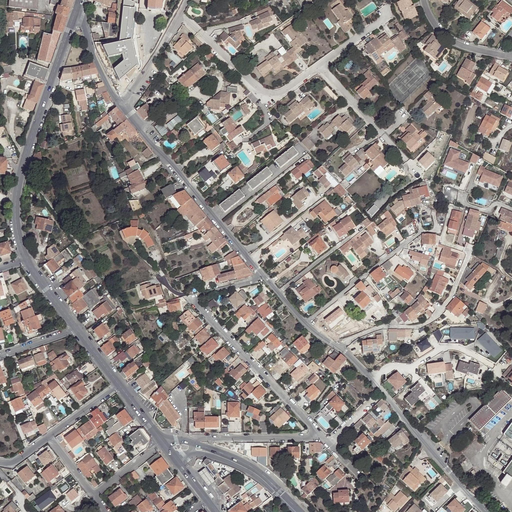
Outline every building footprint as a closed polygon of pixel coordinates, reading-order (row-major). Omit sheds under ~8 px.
[(36,0),(6,0),(6,6),(36,10),(36,0)] [(70,9),(73,0),(72,0),(62,0),(60,6),(70,9)] [(147,0),(147,10),(161,10),(161,0),(147,0)] [(399,0),(400,2),(402,6),(400,7),(401,11),(403,16),(407,14),(409,18),(417,14),(412,2),(410,3),(409,0),(399,0)] [(466,1),(466,0),(459,0),(454,7),(457,10),(457,11),(461,14),(463,11),(471,17),(474,13),(475,14),(478,11),(477,10),(477,9),(469,2),(468,3),(466,1)] [(491,17),(496,21),(499,18),(500,19),(503,15),(505,16),(507,13),(510,16),(511,13),(511,9),(501,1),(498,5),(497,4),(491,12),(494,13),(491,17)] [(67,18),(70,9),(60,6),(58,14),(67,18)] [(269,6),(256,11),(258,17),(248,21),(251,28),(256,27),(255,25),(260,23),(262,27),(268,25),(267,22),(271,20),(269,16),(274,14),(269,6)] [(345,26),(351,23),(346,15),(340,6),(331,12),(339,23),(336,24),(344,36),(349,32),(345,26)] [(42,18),(42,15),(13,11),(7,11),(7,23),(13,23),(13,19),(18,19),(18,18),(24,18),(24,27),(28,27),(34,27),(42,28),(42,19),(42,18)] [(463,11),(461,14),(469,20),(471,17),(463,11)] [(108,23),(116,24),(117,13),(110,13),(109,12),(108,23)] [(67,18),(58,14),(53,28),(53,30),(62,33),(67,18)] [(101,22),(106,38),(107,28),(115,29),(116,24),(108,23),(101,22)] [(485,35),(490,29),(481,22),(473,33),(481,40),(485,35)] [(228,44),(233,39),(238,34),(238,29),(241,28),(240,23),(226,26),(227,31),(228,33),(227,34),(222,29),(216,35),(220,40),(223,38),(228,44)] [(289,44),(292,48),(294,52),(303,46),(297,38),(300,36),(292,23),(280,31),(283,35),(286,33),(292,42),(289,44)] [(128,86),(139,70),(140,67),(138,41),(141,41),(141,36),(136,36),(137,28),(133,27),(132,36),(131,36),(131,40),(129,40),(129,41),(107,41),(107,42),(100,42),(100,43),(100,50),(107,50),(107,51),(130,51),(130,59),(123,68),(125,70),(117,79),(128,86)] [(107,28),(106,38),(114,37),(115,29),(107,28)] [(37,60),(51,64),(62,33),(53,30),(52,34),(50,34),(44,32),(37,60)] [(381,58),(380,56),(387,51),(386,49),(393,43),(396,47),(399,52),(406,47),(403,43),(404,42),(403,40),(404,40),(404,41),(406,40),(407,42),(410,40),(403,31),(398,34),(399,36),(397,37),(396,36),(390,40),(385,34),(380,37),(379,36),(365,47),(366,48),(364,49),(365,50),(369,56),(370,55),(375,63),(376,62),(380,59),(381,58)] [(99,32),(92,33),(94,40),(101,39),(99,32)] [(178,51),(183,57),(191,50),(186,44),(189,42),(183,35),(180,37),(181,39),(174,46),(178,51)] [(198,46),(201,43),(194,35),(191,38),(198,46)] [(435,55),(436,56),(442,48),(441,48),(443,45),(436,39),(437,38),(432,35),(425,44),(427,47),(424,51),(432,58),(435,55)] [(297,38),(303,46),(306,44),(300,36),(297,38)] [(100,43),(95,43),(97,50),(99,50),(99,53),(107,53),(107,51),(107,50),(100,50),(100,43)] [(387,51),(388,53),(396,47),(393,43),(386,49),(387,51)] [(442,48),(436,56),(438,58),(446,48),(443,45),(441,48),(442,48)] [(282,47),(277,51),(279,55),(276,57),(280,64),(282,67),(286,64),(280,57),(286,53),(282,47)] [(204,48),(198,53),(202,57),(206,54),(208,53),(204,48)] [(290,50),(286,53),(292,62),(296,59),(292,53),(290,50)] [(215,56),(210,51),(208,53),(206,54),(211,59),(215,56)] [(272,69),(280,64),(276,57),(272,51),(263,57),(265,60),(255,67),(261,75),(271,68),(272,69)] [(292,62),(286,53),(280,57),(286,64),(286,66),(292,62)] [(464,78),(463,80),(466,82),(466,84),(469,86),(475,76),(472,74),(470,73),(471,71),(475,64),(466,59),(458,74),(464,78)] [(36,79),(44,82),(45,82),(49,70),(30,63),(26,75),(36,79)] [(499,67),(500,66),(495,63),(489,74),(502,82),(507,73),(499,67)] [(12,64),(3,65),(5,73),(13,72),(12,64)] [(88,65),(91,75),(98,73),(94,64),(88,65)] [(186,89),(206,73),(198,64),(185,75),(184,74),(177,79),(186,89)] [(282,67),(280,64),(272,69),(274,72),(282,67)] [(88,65),(80,66),(83,77),(83,80),(91,78),(91,75),(88,65)] [(70,68),(72,79),(83,77),(80,66),(70,68)] [(72,79),(70,68),(63,69),(59,80),(62,81),(72,79)] [(363,98),(370,92),(368,89),(377,81),(372,75),(370,73),(366,77),(361,82),(363,84),(356,91),(363,98)] [(476,86),(474,89),(475,90),(477,87),(479,88),(483,91),(489,82),(481,77),(476,86)] [(35,102),(37,103),(44,82),(36,79),(35,82),(29,99),(28,100),(35,102)] [(492,84),(489,82),(483,91),(487,93),(492,84)] [(111,100),(104,87),(99,90),(106,103),(111,100)] [(212,100),(207,104),(207,106),(211,107),(220,108),(221,106),(225,106),(225,104),(230,104),(231,93),(237,94),(238,88),(228,87),(227,93),(222,92),(217,96),(216,100),(212,100)] [(86,100),(84,89),(75,91),(77,101),(79,101),(80,106),(87,105),(86,100)] [(474,89),(470,96),(480,101),(482,98),(481,98),(483,94),(479,92),(477,95),(476,94),(476,93),(474,91),(475,90),(474,89)] [(422,100),(428,95),(425,91),(419,96),(422,100)] [(372,94),(370,92),(363,98),(365,100),(372,94)] [(435,109),(441,104),(433,95),(418,109),(425,117),(434,108),(435,109)] [(293,114),(301,109),(294,98),(290,100),(286,103),(288,106),(290,110),(281,115),(287,123),(295,117),(293,114)] [(309,110),(314,106),(308,98),(303,102),(309,110)] [(27,99),(24,108),(32,111),(35,102),(28,100),(29,99),(27,99)] [(137,111),(144,120),(153,113),(146,104),(137,111)] [(240,105),(246,113),(249,111),(246,107),(244,105),(242,107),(240,105)] [(511,108),(505,105),(501,114),(509,118),(511,113),(511,108)] [(122,116),(116,108),(111,112),(117,120),(122,116)] [(303,112),(301,109),(293,114),(295,117),(303,112)] [(65,131),(66,136),(71,135),(70,130),(72,130),(69,113),(61,115),(63,124),(60,124),(61,131),(62,131),(65,131)] [(351,125),(348,121),(345,123),(343,120),(343,119),(340,115),(337,118),(334,114),(327,121),(328,122),(325,124),(324,122),(320,125),(319,124),(314,129),(321,136),(325,131),(327,132),(330,129),(328,128),(331,125),(334,129),(337,127),(342,133),(341,134),(342,136),(349,129),(348,127),(351,125)] [(108,115),(107,115),(101,120),(95,124),(98,127),(109,118),(108,115)] [(490,117),(486,115),(478,131),(489,136),(492,131),(494,132),(500,119),(491,115),(490,117)] [(121,124),(126,120),(122,116),(117,120),(121,124)] [(196,135),(203,129),(195,118),(186,125),(191,132),(193,131),(196,135)] [(236,129),(237,128),(238,128),(230,118),(228,119),(236,129)] [(241,133),(237,128),(236,129),(228,119),(222,124),(224,127),(228,132),(230,134),(227,136),(231,141),(241,133)] [(130,139),(137,133),(131,126),(126,120),(121,124),(114,130),(107,136),(111,141),(123,131),(130,139)] [(408,145),(415,138),(419,135),(414,130),(415,129),(409,124),(405,128),(407,129),(403,132),(405,135),(402,138),(408,145)] [(224,127),(220,131),(224,136),(228,132),(224,127)] [(337,127),(334,129),(340,135),(341,134),(342,133),(337,127)] [(438,131),(436,137),(443,140),(444,137),(445,133),(438,131)] [(271,139),(276,137),(275,134),(260,140),(262,145),(265,144),(264,141),(271,138),(271,139)] [(304,135),(298,141),(306,150),(312,144),(304,135)] [(210,148),(209,150),(212,153),(220,146),(211,136),(205,142),(210,148)] [(279,146),(276,137),(271,139),(271,138),(264,141),(265,144),(262,145),(260,140),(252,143),(257,154),(266,150),(265,149),(268,148),(269,150),(279,146)] [(417,141),(415,138),(408,145),(410,147),(417,141)] [(509,141),(503,139),(500,149),(505,152),(509,141)] [(49,143),(42,141),(41,147),(47,149),(49,143)] [(237,147),(233,141),(227,146),(232,151),(237,147)] [(375,149),(378,146),(374,141),(363,151),(367,155),(371,159),(369,161),(371,163),(375,167),(379,164),(381,166),(387,161),(383,157),(385,156),(380,150),(378,152),(375,149)] [(142,153),(146,158),(152,152),(148,147),(142,153)] [(275,162),(280,168),(298,154),(293,147),(275,162)] [(361,160),(363,159),(367,155),(363,151),(360,147),(354,153),(361,160)] [(460,152),(451,149),(445,161),(455,165),(454,168),(465,173),(469,164),(457,159),(460,152)] [(348,167),(355,160),(345,150),(338,157),(343,161),(336,168),(343,176),(351,169),(348,167)] [(479,157),(473,153),(470,161),(476,164),(479,157)] [(482,159),(493,164),(496,157),(484,153),(482,159)] [(220,173),(230,165),(222,155),(212,163),(220,173)] [(310,169),(314,165),(309,159),(291,172),(297,179),(303,175),(310,169)] [(358,162),(355,160),(348,167),(351,169),(358,162)] [(127,175),(137,170),(139,169),(136,163),(129,167),(130,169),(125,171),(127,175)] [(321,166),(313,173),(319,179),(318,180),(323,186),(324,184),(327,187),(330,184),(333,188),(338,184),(321,166)] [(485,167),(480,166),(477,174),(482,175),(479,181),(483,183),(484,181),(491,184),(492,182),(499,185),(503,177),(484,169),(485,167)] [(44,167),(36,170),(38,175),(46,172),(44,167)] [(235,183),(243,176),(236,168),(228,175),(235,183)] [(254,179),(259,185),(272,175),(267,168),(254,179)] [(127,175),(132,186),(143,181),(137,170),(127,175)] [(252,191),(259,185),(254,179),(247,184),(252,191)] [(146,188),(143,182),(143,181),(132,186),(127,188),(130,194),(146,188)] [(168,198),(169,198),(177,194),(173,183),(163,188),(168,198)] [(347,192),(339,184),(332,189),(339,198),(347,192)] [(275,186),(270,190),(273,194),(276,192),(277,194),(280,192),(275,186)] [(412,190),(417,205),(422,204),(420,197),(425,195),(426,197),(430,196),(427,186),(423,187),(412,190)] [(298,211),(304,206),(301,202),(309,196),(303,189),(292,198),(294,201),(297,205),(295,206),(298,211)] [(225,213),(245,197),(239,190),(219,206),(225,213)] [(271,206),(274,204),(281,198),(277,194),(276,192),(273,194),(270,190),(261,197),(264,201),(266,200),(271,206)] [(411,207),(417,205),(412,190),(410,191),(411,195),(408,196),(411,207)] [(191,199),(184,191),(177,194),(169,198),(179,210),(191,199)] [(406,208),(411,207),(408,196),(402,197),(406,208)] [(137,199),(128,203),(132,213),(141,209),(137,199)] [(206,217),(191,199),(179,210),(177,211),(181,215),(182,215),(185,219),(187,216),(195,227),(196,226),(206,217)] [(397,214),(401,210),(399,207),(403,203),(401,200),(392,208),(397,214)] [(329,206),(325,201),(312,211),(317,216),(318,215),(321,212),(329,206)] [(321,212),(328,221),(339,212),(336,208),(333,211),(329,206),(321,212)] [(499,214),(501,215),(500,219),(506,222),(511,224),(511,221),(511,212),(502,208),(499,214)] [(449,228),(456,230),(461,212),(454,210),(449,228)] [(272,232),(283,223),(273,212),(260,222),(266,230),(269,228),(272,232)] [(325,224),(328,221),(321,212),(318,215),(325,224)] [(468,214),(462,235),(470,237),(472,230),(475,231),(478,221),(479,217),(468,214)] [(346,229),(348,227),(353,223),(347,215),(340,220),(346,229)] [(370,216),(362,222),(365,227),(369,224),(374,220),(373,219),(370,216)] [(37,222),(37,226),(35,230),(50,234),(53,222),(36,217),(35,222),(37,222)] [(206,217),(196,226),(199,230),(201,232),(202,231),(200,229),(204,227),(207,231),(202,235),(204,236),(206,234),(214,227),(206,217)] [(384,234),(397,225),(391,217),(378,227),(384,234)] [(139,220),(130,220),(131,228),(126,228),(121,230),(125,239),(126,238),(128,237),(130,237),(133,236),(136,236),(138,237),(142,240),(143,240),(145,243),(147,248),(154,245),(151,239),(148,235),(149,234),(143,229),(142,230),(137,229),(139,220)] [(344,230),(346,229),(340,220),(338,221),(339,222),(331,228),(338,238),(343,234),(342,233),(345,231),(344,230)] [(506,223),(500,221),(498,227),(511,233),(511,232),(511,224),(506,222),(506,223)] [(210,238),(218,231),(214,227),(206,234),(210,238)] [(292,246),(305,236),(300,229),(294,234),(290,229),(279,238),(282,242),(286,239),(292,246)] [(226,241),(218,231),(210,238),(207,241),(190,247),(191,250),(206,244),(205,245),(212,253),(218,248),(226,241)] [(367,248),(374,242),(367,233),(351,245),(362,259),(367,255),(363,248),(365,246),(367,248)] [(438,245),(439,243),(441,237),(436,236),(436,235),(423,234),(415,240),(417,243),(419,241),(420,242),(422,240),(422,248),(432,248),(432,245),(435,245),(435,244),(438,245)] [(318,255),(326,249),(318,238),(309,246),(312,250),(314,249),(318,255)] [(502,242),(502,241),(497,239),(496,240),(500,242),(498,250),(502,251),(505,243),(502,242)] [(226,241),(218,248),(220,250),(228,243),(226,241)] [(0,243),(0,260),(10,258),(9,253),(10,253),(7,242),(0,243)] [(45,257),(48,261),(53,258),(54,257),(59,253),(53,245),(47,249),(47,255),(45,257)] [(339,248),(344,254),(349,250),(344,245),(339,248)] [(460,255),(452,252),(445,250),(441,261),(445,262),(456,266),(460,255)] [(224,258),(226,261),(230,260),(238,257),(234,251),(224,258)] [(53,258),(56,263),(64,258),(60,253),(59,253),(61,256),(56,259),(54,257),(53,258)] [(238,257),(230,260),(232,265),(233,267),(244,264),(238,257)] [(48,261),(44,265),(51,273),(59,267),(56,263),(53,258),(48,261)] [(337,265),(338,260),(327,259),(326,263),(327,263),(326,273),(334,274),(335,274),(336,273),(339,277),(340,278),(343,275),(345,279),(349,276),(346,272),(339,265),(337,265)] [(391,263),(389,260),(382,266),(381,266),(386,271),(394,266),(391,263)] [(228,266),(226,261),(215,265),(216,270),(228,266)] [(93,278),(98,274),(90,263),(85,267),(93,278)] [(478,263),(472,270),(480,278),(486,271),(489,268),(482,263),(480,265),(478,263)] [(236,278),(252,273),(244,264),(233,267),(234,272),(236,278)] [(218,277),(216,270),(215,265),(205,269),(200,271),(201,273),(205,282),(215,278),(218,277)] [(399,265),(394,272),(404,279),(405,278),(408,281),(414,273),(404,266),(402,268),(399,265)] [(472,270),(467,266),(460,282),(470,291),(474,287),(473,286),(480,278),(472,270)] [(383,273),(379,268),(370,275),(377,284),(386,277),(388,276),(387,274),(385,271),(383,273)] [(78,289),(82,286),(82,285),(87,282),(76,269),(71,272),(71,273),(73,275),(75,277),(73,279),(71,277),(64,282),(66,284),(61,288),(68,297),(78,289)] [(227,280),(236,278),(234,272),(226,274),(227,280)] [(303,277),(305,281),(309,278),(309,279),(313,276),(309,272),(303,277)] [(71,273),(62,279),(64,282),(71,277),(73,279),(75,277),(73,275),(71,273)] [(218,277),(219,283),(227,280),(226,274),(218,277)] [(437,276),(433,286),(445,290),(447,284),(448,285),(450,281),(444,278),(437,276)] [(17,294),(25,290),(22,284),(25,283),(22,278),(12,283),(17,294)] [(313,296),(319,292),(316,288),(309,279),(309,278),(305,281),(302,283),(303,284),(295,291),(299,295),(300,294),(305,299),(311,294),(313,296)] [(361,282),(355,287),(362,293),(352,303),(362,313),(373,303),(363,293),(365,291),(367,293),(368,292),(367,290),(361,282)] [(150,283),(141,286),(142,290),(141,290),(143,297),(144,297),(145,300),(150,299),(163,295),(161,287),(156,288),(155,286),(152,287),(150,283)] [(445,290),(433,286),(431,293),(441,296),(443,291),(445,291),(445,290)] [(68,297),(72,303),(83,295),(78,289),(68,297)] [(89,309),(99,301),(100,301),(91,289),(83,295),(72,303),(79,312),(87,306),(89,309)] [(246,300),(249,297),(241,289),(238,292),(246,300)] [(392,298),(400,292),(398,289),(389,295),(392,298)] [(238,308),(245,301),(236,291),(231,295),(232,297),(230,299),(238,308)] [(252,308),(255,311),(258,309),(265,303),(267,302),(264,297),(266,296),(262,291),(257,295),(258,296),(253,300),(257,305),(255,307),(254,305),(251,307),(252,308)] [(109,297),(112,295),(111,292),(100,301),(99,301),(100,303),(103,301),(104,302),(98,307),(99,308),(97,310),(101,316),(103,314),(104,316),(114,308),(108,300),(109,297)] [(407,304),(413,299),(406,292),(401,297),(407,304)] [(299,295),(305,303),(313,296),(311,294),(305,299),(300,294),(299,295)] [(382,300),(380,298),(377,295),(373,298),(377,303),(382,300)] [(419,301),(417,302),(422,309),(429,304),(426,301),(425,302),(420,296),(417,299),(419,301)] [(456,298),(449,306),(447,309),(455,316),(458,313),(459,315),(460,315),(462,313),(464,310),(462,308),(464,306),(456,298)] [(21,309),(30,303),(28,299),(18,305),(21,309)] [(168,302),(169,306),(171,311),(182,308),(180,302),(179,299),(168,302)] [(213,311),(218,306),(212,299),(206,304),(213,311)] [(480,301),(476,311),(478,312),(477,315),(482,317),(487,304),(480,301)] [(417,302),(411,307),(416,313),(416,314),(420,311),(422,309),(417,302)] [(272,312),(265,303),(258,309),(264,318),(272,312)] [(284,308),(286,306),(284,304),(281,306),(281,305),(275,310),(278,314),(284,309),(284,308)] [(254,314),(255,312),(255,311),(252,308),(250,310),(246,306),(239,312),(242,316),(241,317),(245,321),(253,313),(254,314)] [(13,321),(17,319),(13,307),(1,312),(4,322),(12,319),(13,321)] [(390,311),(396,317),(401,314),(395,307),(390,311)] [(416,313),(411,307),(404,313),(409,319),(416,314),(416,313)] [(33,332),(42,330),(40,322),(38,317),(38,316),(36,316),(33,308),(22,312),(25,321),(23,321),(24,326),(26,326),(28,332),(32,331),(33,332)] [(185,321),(189,326),(196,319),(192,315),(188,310),(184,314),(187,319),(185,321)] [(470,314),(466,310),(461,316),(465,319),(470,314)] [(409,319),(404,313),(403,312),(401,314),(396,317),(394,318),(398,323),(402,320),(405,323),(409,319)] [(409,319),(412,323),(419,318),(416,314),(409,319)] [(264,318),(262,320),(272,329),(274,327),(264,318)] [(196,319),(189,326),(197,333),(200,330),(199,328),(202,325),(196,319)] [(258,319),(251,326),(254,330),(253,331),(257,336),(260,334),(260,335),(261,334),(264,337),(269,331),(258,319)] [(100,339),(109,332),(102,324),(93,330),(97,336),(96,337),(98,340),(99,339),(100,339)] [(404,338),(404,329),(388,329),(387,341),(396,341),(396,338),(404,338)] [(473,329),(454,329),(454,337),(456,337),(456,339),(468,339),(468,337),(473,337),(473,329)] [(210,337),(204,330),(195,338),(202,345),(210,337)] [(128,344),(136,339),(130,331),(123,336),(128,344)] [(272,334),(271,333),(268,337),(269,338),(268,338),(276,347),(280,351),(284,347),(282,345),(282,344),(273,334),(272,334)] [(499,348),(486,334),(479,339),(483,343),(482,344),(490,353),(491,352),(493,353),(499,348)] [(108,341),(109,342),(112,346),(115,343),(116,344),(119,341),(118,340),(119,340),(115,335),(108,341)] [(370,349),(371,352),(371,354),(377,353),(376,345),(382,345),(381,335),(375,336),(375,340),(360,342),(361,350),(370,349)] [(302,336),(294,343),(300,350),(309,344),(302,336)] [(272,351),(276,347),(268,338),(266,340),(266,341),(269,344),(267,346),(272,351)] [(215,342),(212,339),(201,349),(207,356),(217,347),(214,343),(215,342)] [(426,340),(417,345),(422,352),(431,347),(426,340)] [(261,349),(266,344),(263,341),(258,346),(260,349),(261,349)] [(109,342),(101,348),(107,356),(115,350),(112,346),(109,342)] [(310,346),(309,344),(300,350),(302,352),(310,346)] [(130,360),(139,353),(133,346),(124,353),(130,360)] [(214,354),(211,357),(212,358),(210,360),(214,364),(219,360),(221,362),(230,354),(223,347),(215,355),(214,354)] [(290,352),(291,350),(290,349),(288,350),(287,349),(285,348),(280,353),(282,355),(281,356),(284,359),(283,360),(290,367),(297,360),(290,353),(290,352)] [(493,353),(491,352),(490,353),(494,357),(501,350),(499,348),(493,353)] [(342,355),(335,350),(324,364),(335,374),(347,359),(342,355)] [(36,363),(45,360),(43,353),(42,353),(34,356),(36,363)] [(66,360),(68,359),(65,354),(57,359),(54,354),(54,355),(53,353),(48,356),(51,360),(49,361),(51,364),(49,365),(51,371),(52,372),(58,368),(60,372),(69,366),(66,360)] [(510,363),(511,359),(511,356),(511,355),(509,358),(505,355),(503,357),(510,363)] [(32,357),(18,361),(21,369),(35,365),(32,357)] [(123,373),(121,374),(125,380),(142,366),(136,358),(129,364),(130,365),(122,371),(123,373)] [(146,369),(150,366),(150,365),(147,360),(142,364),(146,369)] [(315,373),(320,368),(312,361),(307,366),(314,373),(315,373)] [(427,374),(445,372),(445,371),(451,370),(450,363),(443,364),(443,362),(428,364),(429,367),(426,367),(427,374)] [(468,372),(478,375),(481,366),(471,363),(470,365),(460,362),(458,371),(468,374),(468,373),(468,372)] [(240,379),(248,372),(242,365),(235,370),(241,376),(239,378),(240,379)] [(303,377),(309,372),(303,365),(300,368),(299,367),(293,373),(296,377),(295,378),(298,380),(302,377),(303,377)] [(511,383),(511,369),(510,367),(503,376),(507,379),(506,379),(511,383)] [(77,370),(74,372),(79,379),(80,381),(83,379),(79,373),(77,370)] [(71,385),(79,379),(74,372),(69,375),(70,376),(68,377),(69,379),(67,380),(71,385)] [(396,391),(406,383),(396,373),(388,380),(396,391)] [(151,382),(145,374),(143,375),(149,384),(151,382)] [(313,384),(319,378),(315,374),(309,380),(313,384)] [(46,386),(45,382),(52,378),(53,380),(56,378),(54,375),(48,379),(44,380),(41,382),(43,387),(46,386)] [(149,400),(159,409),(167,415),(170,419),(172,422),(175,420),(168,410),(166,409),(162,405),(164,402),(162,400),(154,393),(158,389),(157,387),(156,382),(155,379),(154,380),(154,379),(151,382),(149,384),(143,375),(135,381),(141,389),(138,391),(149,400)] [(18,378),(18,376),(10,378),(12,385),(13,385),(21,382),(19,378),(18,378)] [(83,385),(80,381),(70,388),(79,400),(83,398),(82,396),(87,393),(85,390),(87,388),(86,386),(83,388),(82,386),(83,385)] [(133,384),(138,391),(141,389),(135,381),(133,384)] [(177,387),(180,391),(187,385),(183,381),(177,387)] [(26,395),(30,393),(29,391),(24,392),(21,382),(13,385),(15,392),(19,391),(20,394),(19,394),(20,396),(25,394),(25,395),(26,395)] [(51,392),(58,400),(64,396),(61,392),(62,391),(55,382),(47,387),(51,392)] [(240,397),(244,401),(251,395),(252,393),(256,390),(250,383),(247,385),(247,386),(246,387),(242,390),(241,390),(244,393),(240,397)] [(417,398),(425,391),(419,384),(411,391),(412,393),(404,399),(410,406),(418,399),(417,398)] [(51,392),(47,387),(46,386),(43,387),(34,389),(34,390),(41,399),(51,392)] [(167,396),(161,386),(158,389),(154,393),(162,399),(167,396)] [(260,386),(256,390),(252,393),(259,400),(267,393),(260,386)] [(316,395),(320,392),(316,387),(312,391),(311,390),(308,392),(310,393),(307,395),(312,401),(317,396),(316,395)] [(26,396),(27,399),(28,398),(35,407),(43,401),(41,399),(34,390),(34,389),(30,393),(26,395),(26,396)] [(480,431),(511,399),(502,390),(470,421),(480,431)] [(426,393),(425,391),(417,398),(418,399),(426,393)] [(252,393),(251,395),(257,402),(259,400),(252,393)] [(342,407),(345,404),(337,396),(334,399),(333,398),(331,400),(332,401),(322,411),(326,415),(332,409),(335,411),(334,412),(335,414),(337,412),(339,412),(342,409),(342,407)] [(25,408),(21,397),(17,399),(11,401),(17,415),(23,412),(22,410),(25,408)] [(175,420),(176,422),(181,418),(167,399),(164,402),(162,405),(166,409),(168,410),(175,420)] [(419,401),(418,399),(410,406),(411,407),(419,401)] [(45,404),(43,401),(35,407),(37,410),(45,404)] [(382,402),(374,410),(379,415),(388,407),(382,402)] [(260,411),(242,403),(242,409),(248,411),(255,414),(253,418),(257,419),(258,416),(260,411)] [(229,416),(239,416),(239,404),(228,404),(229,416)] [(288,416),(279,405),(268,414),(270,416),(274,412),(276,414),(269,420),(275,427),(281,422),(288,416)] [(155,420),(163,429),(174,428),(174,427),(172,422),(170,419),(167,415),(159,409),(155,420)] [(105,419),(101,412),(100,413),(97,410),(91,414),(94,418),(91,421),(95,426),(98,424),(99,426),(103,423),(102,421),(105,419)] [(116,416),(124,427),(132,420),(124,410),(116,416)] [(205,417),(205,428),(219,428),(219,417),(212,418),(212,416),(212,415),(210,415),(210,412),(205,412),(205,413),(205,417)] [(376,421),(376,422),(378,419),(371,412),(369,414),(376,421)] [(370,428),(376,421),(369,414),(362,420),(370,428)] [(290,417),(288,416),(281,422),(282,424),(290,417)] [(196,428),(205,428),(205,417),(195,417),(194,423),(196,423),(196,428)] [(388,429),(394,424),(389,419),(384,425),(388,429)] [(36,422),(35,420),(21,425),(24,434),(33,431),(33,429),(38,428),(38,427),(36,422)] [(364,424),(360,420),(354,425),(358,429),(364,424)] [(76,431),(83,441),(86,438),(85,436),(93,430),(88,422),(76,431)] [(511,423),(499,441),(501,443),(511,450),(511,459),(502,473),(506,475),(501,483),(506,487),(511,479),(511,423)] [(45,425),(38,427),(38,428),(41,436),(47,432),(45,425)] [(383,434),(388,429),(384,425),(379,429),(382,432),(383,434)] [(86,438),(88,440),(99,432),(96,429),(96,428),(93,430),(85,436),(86,438)] [(403,441),(409,436),(402,428),(397,433),(394,435),(389,440),(396,448),(403,441)] [(144,448),(146,449),(149,442),(140,429),(132,430),(133,434),(129,437),(133,441),(131,443),(134,446),(136,445),(138,448),(141,446),(144,448)] [(151,439),(143,429),(140,429),(149,442),(151,439)] [(75,446),(83,441),(76,431),(65,439),(73,450),(77,448),(75,446)] [(111,442),(108,444),(110,447),(113,445),(117,450),(125,444),(116,433),(108,439),(111,442)] [(362,450),(371,442),(368,439),(369,438),(368,436),(367,438),(363,434),(355,442),(356,443),(355,445),(357,447),(354,450),(358,454),(362,450)] [(55,438),(63,447),(66,445),(59,435),(55,438)] [(469,447),(475,455),(484,447),(478,439),(469,447)] [(92,447),(87,441),(85,443),(91,451),(96,447),(95,446),(92,447)] [(107,464),(114,459),(109,453),(105,446),(98,451),(107,464)] [(469,461),(475,455),(469,447),(462,453),(469,461)] [(253,448),(253,454),(253,460),(256,462),(259,463),(259,457),(267,457),(267,448),(253,448)] [(281,458),(281,448),(271,448),(271,458),(281,458)] [(300,448),(285,448),(285,460),(289,460),(289,462),(299,463),(299,458),(300,458),(300,448)] [(49,456),(51,460),(55,457),(48,449),(46,451),(50,456),(49,456)] [(47,463),(51,460),(49,456),(50,456),(46,451),(38,457),(41,461),(44,459),(47,463)] [(157,453),(146,462),(152,469),(149,471),(152,476),(156,474),(157,476),(155,477),(162,486),(169,481),(173,477),(167,468),(168,467),(157,453)] [(33,454),(27,458),(30,463),(36,458),(33,454)] [(90,455),(77,465),(84,475),(89,472),(88,471),(95,466),(93,464),(97,461),(94,457),(92,458),(90,455)] [(223,480),(207,458),(204,460),(204,461),(202,463),(202,464),(202,466),(203,466),(204,467),(205,467),(207,467),(216,478),(215,479),(215,480),(215,481),(216,482),(215,482),(224,494),(227,492),(231,489),(223,480)] [(65,467),(59,459),(53,463),(59,472),(65,467)] [(102,471),(97,465),(92,469),(97,475),(102,471)] [(405,470),(409,474),(413,470),(408,465),(406,467),(405,470)] [(25,484),(35,477),(27,466),(17,474),(25,484)] [(318,473),(325,481),(331,474),(324,467),(318,473)] [(205,468),(198,473),(208,487),(215,481),(205,468)] [(55,478),(53,475),(47,469),(41,474),(48,483),(55,478)] [(64,478),(70,473),(66,469),(60,473),(64,478)] [(334,487),(346,476),(340,470),(333,476),(332,475),(328,480),(334,487)] [(417,474),(413,470),(409,474),(405,470),(397,480),(400,483),(409,491),(417,483),(419,484),(420,486),(425,481),(418,473),(417,474)] [(134,471),(130,474),(135,480),(139,477),(134,471)] [(78,483),(70,473),(64,478),(63,479),(70,489),(78,483)] [(241,490),(230,475),(223,480),(231,489),(227,492),(231,498),(241,490)] [(175,476),(173,477),(169,481),(170,483),(166,486),(173,496),(183,488),(175,476)] [(36,479),(35,477),(25,484),(26,486),(36,479)] [(153,479),(160,488),(162,486),(155,477),(153,479)] [(92,478),(89,481),(94,488),(97,486),(92,478)] [(308,496),(314,491),(321,484),(316,479),(310,485),(303,491),(306,494),(308,496)] [(417,483),(409,491),(411,493),(419,484),(417,483)] [(447,492),(441,485),(426,498),(430,502),(431,501),(434,505),(447,492)] [(153,493),(150,488),(144,492),(148,497),(153,493)] [(27,499),(30,496),(25,490),(21,493),(27,499)] [(125,501),(126,501),(119,490),(108,498),(115,507),(124,500),(125,501)] [(339,503),(350,503),(349,490),(341,491),(342,495),(339,495),(339,494),(334,494),(334,502),(339,502),(339,503)] [(155,492),(148,497),(149,498),(152,503),(153,502),(159,510),(163,507),(166,505),(160,497),(159,498),(155,492)] [(396,505),(399,507),(400,509),(408,500),(400,492),(394,498),(389,493),(384,500),(388,504),(387,506),(391,511),(396,505)] [(133,500),(136,505),(142,500),(138,495),(132,500),(133,500)] [(35,508),(38,511),(47,505),(41,497),(34,502),(37,507),(35,508)] [(263,502),(259,497),(253,501),(256,506),(263,502)] [(149,498),(146,500),(151,507),(154,505),(152,503),(149,498)] [(15,511),(18,510),(21,506),(15,499),(6,508),(7,509),(3,511),(15,511)] [(145,511),(148,510),(151,507),(146,500),(137,506),(141,511),(145,511)] [(452,511),(462,511),(464,510),(454,500),(447,507),(452,511)] [(171,501),(166,505),(163,507),(165,510),(162,511),(172,511),(177,509),(171,501)] [(240,502),(228,511),(229,511),(251,511),(253,511),(251,508),(247,503),(243,506),(240,502)]
